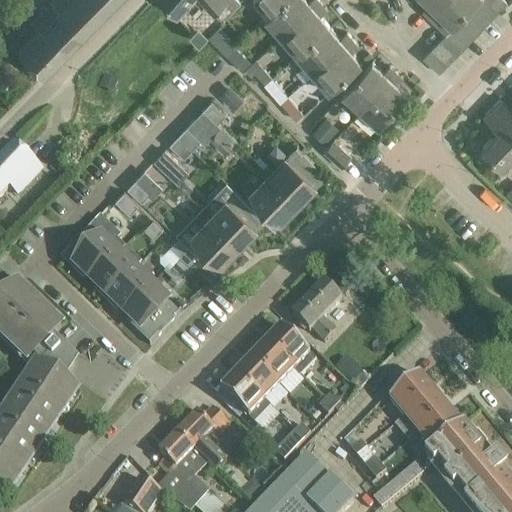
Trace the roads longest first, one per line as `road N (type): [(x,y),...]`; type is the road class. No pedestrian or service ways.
road 1 (residential): [(166,392),(45,268),(50,253),(224,76)]
road 2 (residential): [(166,392),(347,206)]
road 3 (residential): [(511,405),(347,206)]
road 4 (unclassified): [(0,146),(143,0)]
road 5 (residential): [(51,511),(166,392)]
road 6 (residential): [(450,100),(353,0)]
road 7 (residential): [(511,230),(414,135)]
